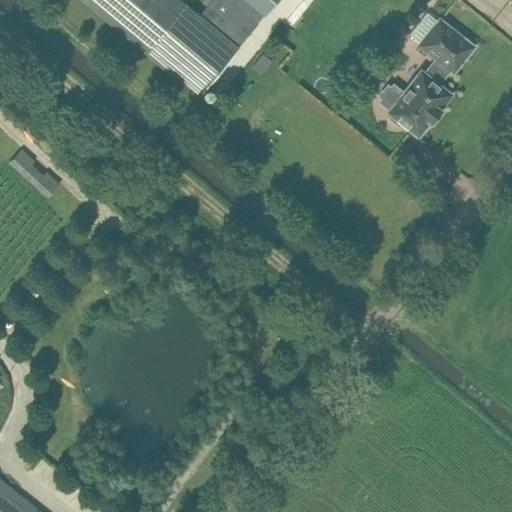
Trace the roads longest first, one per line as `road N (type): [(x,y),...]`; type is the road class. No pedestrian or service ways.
road 1 (track): [(0,25),(367,336)]
road 2 (unclassified): [(225,511),(511,158)]
